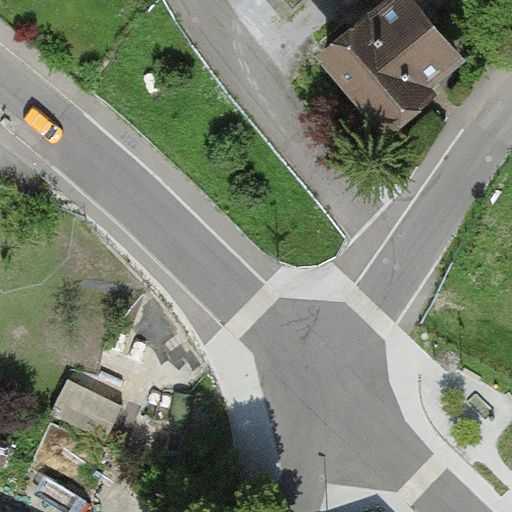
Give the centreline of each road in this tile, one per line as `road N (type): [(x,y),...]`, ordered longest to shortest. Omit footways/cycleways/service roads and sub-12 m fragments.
road 1 (tertiary): [(324,385),(107,171),(0,81)]
road 2 (residential): [(196,0),(244,75),(405,267)]
road 3 (residential): [(511,115),(405,267)]
road 4 (tertiary): [(324,385),(456,511)]
road 5 (residential): [(405,267),(324,385)]
road 6 (tertiary): [(324,385),(291,511)]
